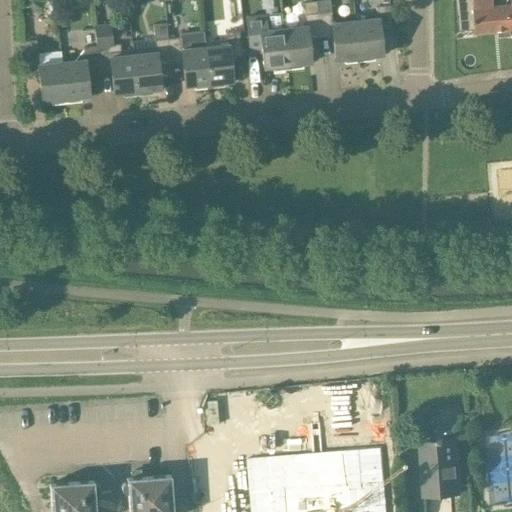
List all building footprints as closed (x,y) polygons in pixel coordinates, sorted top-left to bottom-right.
[(325,0),(316,1),(320,38),(332,37),(335,61),(343,60),(344,64),(359,62),(355,21),(332,24),(329,0),(325,0)] [(510,30),(508,6),(494,7),(493,0),(456,0),(460,31),(476,29),(476,33),(510,30)] [(283,29),(287,70),(302,68),(302,64),(311,63),(308,39),(320,38),(316,1),(303,2),(306,26),(283,29)] [(377,19),(355,21),(359,62),(374,61),(373,57),(382,56),(380,32),(392,30),(389,5),(376,7),(377,19)] [(287,70),(283,29),(269,30),(268,16),(246,18),(249,54),(261,53),(263,68),(272,67),(272,71),(287,70)] [(133,55),(137,96),(152,94),(152,90),(161,89),(158,66),(170,64),(166,23),(152,24),(155,52),(133,55)] [(166,23),(170,64),(182,63),(184,87),(193,86),(194,90),(209,88),(204,42),(203,31),(179,34),(179,38),(168,39),(166,23)] [(96,47),(98,72),(110,71),(113,94),(122,94),(122,98),(137,96),(133,55),(132,50),(120,51),(120,44),(112,45),(110,24),(94,26),(96,47)] [(204,42),(209,88),(224,87),(223,83),(232,82),(230,58),(242,57),(239,31),(226,33),(226,40),(204,42)] [(50,101),(51,105),(65,104),(61,63),(38,65),(37,54),(36,40),(23,42),(27,80),(39,78),(41,102),(50,101)] [(61,63),(65,104),(80,102),(80,98),(89,97),(86,73),(98,72),(96,47),(83,48),(84,60),(61,63)] [(60,52),(37,54),(38,65),(61,63),(60,52)] [(511,160),(487,162),(491,217),(511,215),(511,160)] [(420,443),(423,497),(459,494),(455,441),(420,443)] [(386,511),(381,448),(246,458),(250,511),(386,511)] [(127,497),(128,511),(172,511),(170,475),(126,479),(126,485),(123,487),(121,491),(123,495),(127,497)] [(49,484),(50,511),(95,511),(94,498),(98,496),(99,492),(97,488),(93,487),(93,481),(49,484)]
